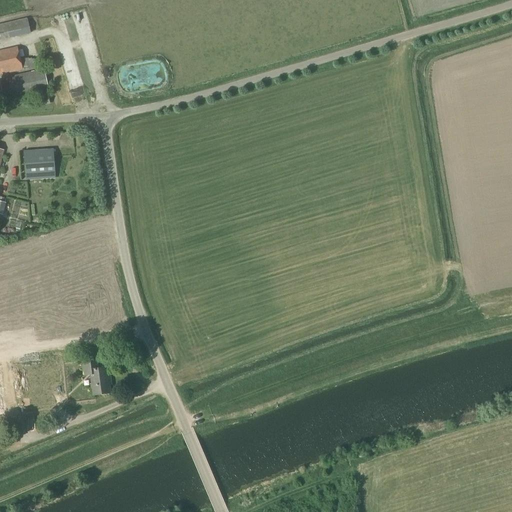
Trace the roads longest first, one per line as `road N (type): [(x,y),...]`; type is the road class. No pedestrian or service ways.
road 1 (track): [(0,501),(184,424),(241,414),(427,347),(511,328)]
road 2 (unclassified): [(105,115),(165,105),(511,2)]
road 3 (unclassified): [(221,511),(138,316),(105,115)]
